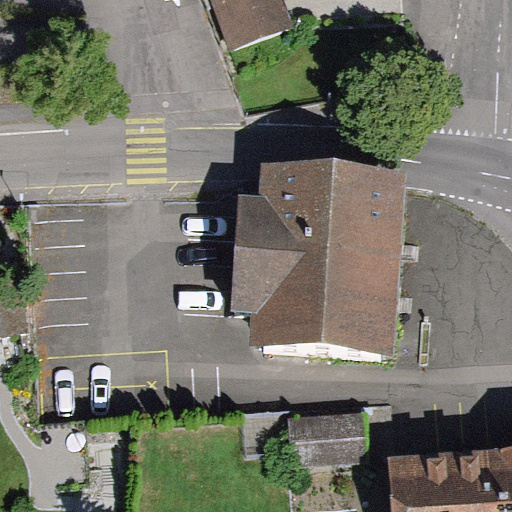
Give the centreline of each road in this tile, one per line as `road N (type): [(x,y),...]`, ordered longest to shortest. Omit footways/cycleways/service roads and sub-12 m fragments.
road 1 (tertiary): [(0,163),(176,151),(364,154),(494,172)]
road 2 (residential): [(494,172),(503,0)]
